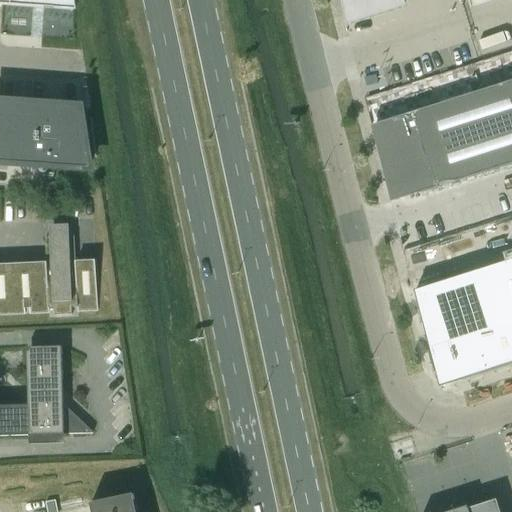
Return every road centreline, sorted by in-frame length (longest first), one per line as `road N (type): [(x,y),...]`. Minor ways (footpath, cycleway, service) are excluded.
road 1 (unclassified): [(511,409),(450,428),(418,419),(394,387),(299,0)]
road 2 (primary): [(156,0),(264,511)]
road 3 (primary): [(308,511),(200,0)]
